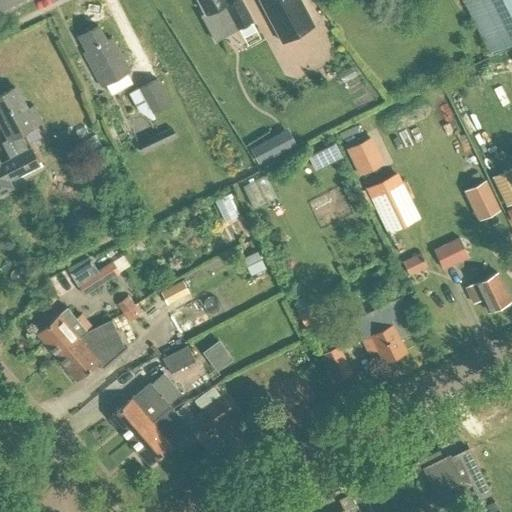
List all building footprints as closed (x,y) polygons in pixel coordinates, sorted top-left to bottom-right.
[(198,0),(205,13),(201,15),(215,41),(223,36),(221,34),(226,31),(228,34),(252,21),(241,0),(231,0),(229,2),(227,0),(198,0)] [(259,0),(281,42),(313,25),(299,0),(259,0)] [(511,0),(463,0),(490,52),(511,41),(511,0)] [(130,71),(112,36),(107,39),(98,23),(76,35),(85,51),(82,53),(100,87),(130,71)] [(170,102),(156,77),(137,87),(151,113),(170,102)] [(0,192),(11,187),(8,180),(38,164),(30,148),(28,149),(20,134),(41,122),(33,106),(26,110),(14,87),(0,94),(0,121),(9,138),(1,142),(10,159),(0,164),(0,192)] [(260,167),(299,144),(287,125),(248,147),(260,167)] [(171,127),(137,144),(141,153),(176,136),(171,127)] [(373,136),(347,149),(362,176),(387,163),(373,136)] [(316,168),(344,158),(339,144),(311,154),(316,168)] [(511,195),(511,160),(504,145),(479,157),(500,202),(511,195)] [(245,186),(254,207),(276,196),(267,176),(245,186)] [(480,221),(503,210),(488,180),(466,191),(480,221)] [(433,249),(443,269),(468,257),(458,236),(433,249)] [(424,257),(407,265),(411,275),(429,267),(424,257)] [(84,295),(119,272),(111,260),(76,283),(84,295)] [(497,272),(466,287),(473,302),(481,298),(488,311),(511,300),(497,272)] [(167,303),(190,295),(185,280),(162,288),(167,303)] [(293,301),(305,326),(323,317),(312,292),(293,301)] [(127,296),(117,304),(131,322),(142,313),(127,296)] [(59,313),(36,333),(57,356),(86,331),(87,330),(67,307),(59,313)] [(57,356),(77,380),(99,361),(103,365),(102,366),(103,368),(127,347),(126,346),(125,347),(111,319),(87,330),(86,331),(57,356)] [(393,323),(361,338),(368,352),(377,348),(383,362),(406,351),(393,323)] [(218,371),(235,359),(221,340),(205,351),(218,371)] [(169,373),(194,360),(186,345),(161,357),(169,373)] [(335,383),(356,371),(341,345),(320,357),(335,383)] [(150,381),(108,417),(129,440),(170,405),(150,381)] [(221,394),(191,415),(207,436),(236,415),(221,394)] [(188,426),(170,405),(129,440),(149,464),(172,444),(174,447),(191,432),(187,427),(188,426)] [(411,463),(423,488),(433,483),(437,490),(444,487),(449,496),(473,485),(460,457),(451,461),(448,457),(443,459),(439,450),(411,463)] [(358,511),(350,494),(339,499),(344,509),(337,511),(358,511)]
